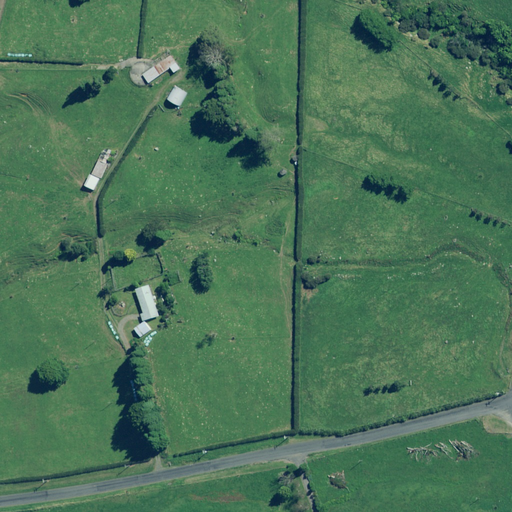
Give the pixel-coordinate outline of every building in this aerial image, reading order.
[(181,69),(172,56),(144,75),(150,84),(172,68),(175,73),(181,69)] [(186,93),(175,87),(168,99),(179,106),(186,93)] [(112,156),(103,152),(93,174),(102,178),(112,156)] [(100,180),(91,175),(86,186),(95,191),(100,180)] [(159,317),(149,286),(137,290),(144,314),(141,315),(144,322),(159,317)] [(151,331),(145,322),(135,329),(141,338),(151,331)]
